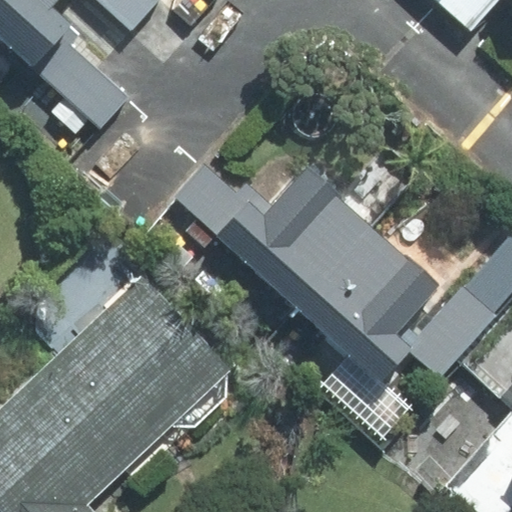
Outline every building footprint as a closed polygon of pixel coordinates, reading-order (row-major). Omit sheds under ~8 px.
[(0,0),(0,41),(98,130),(141,82),(69,17),(84,0),(119,0),(131,10),(140,0),(0,0)] [(511,0),(433,0),(472,34),(501,0),(511,0)] [(212,149),(158,211),(382,406),(413,370),(436,390),(511,303),(511,221),(456,285),(306,154),(268,198),(212,149)] [(146,269),(0,411),(0,501),(10,511),(122,511),(256,382),(146,269)] [(511,511),(511,412),(440,503),(451,511),(511,511)]
